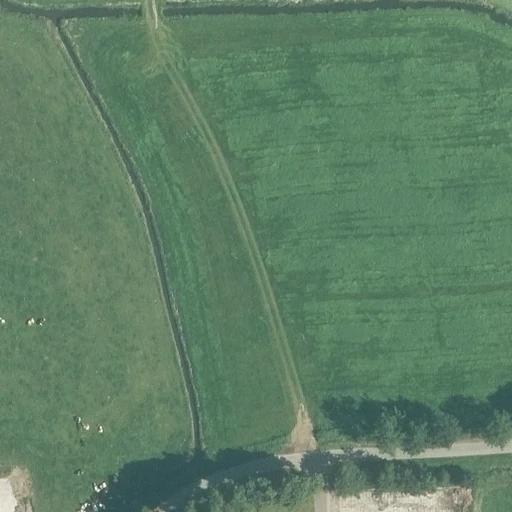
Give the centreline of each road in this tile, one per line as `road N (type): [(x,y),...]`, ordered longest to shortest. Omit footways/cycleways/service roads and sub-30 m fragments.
road 1 (track): [(152,0),(149,34),(275,326),(301,416),(304,459)]
road 2 (unclassified): [(511,447),(257,467),(162,511)]
